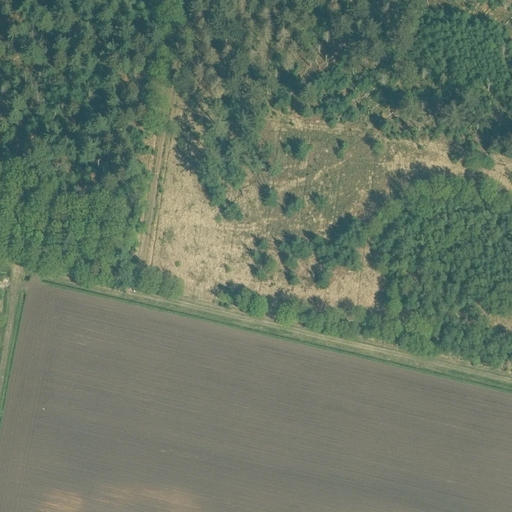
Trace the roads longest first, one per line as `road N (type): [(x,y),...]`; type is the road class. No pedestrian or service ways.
road 1 (track): [(185,0),(138,296),(511,383)]
road 2 (track): [(138,296),(0,263)]
